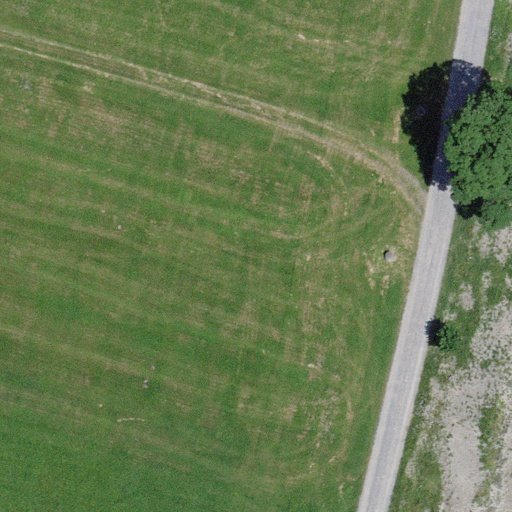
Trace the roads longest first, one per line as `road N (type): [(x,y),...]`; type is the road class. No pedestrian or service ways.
road 1 (track): [(439,257),(414,191),(361,139),(0,34)]
road 2 (track): [(480,0),(420,362),(385,511)]
